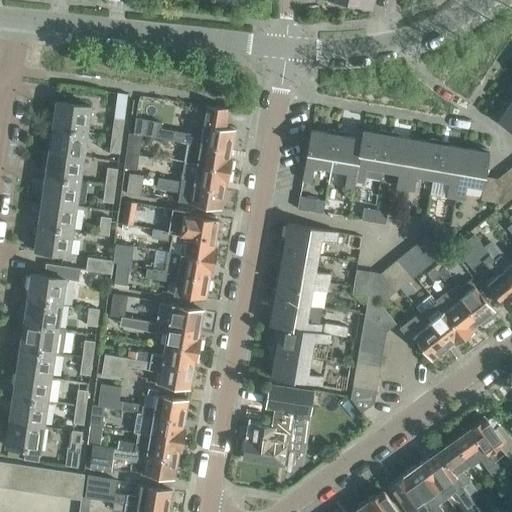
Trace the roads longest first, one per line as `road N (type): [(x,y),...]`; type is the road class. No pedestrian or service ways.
road 1 (residential): [(205,511),(288,53)]
road 2 (residential): [(282,511),(511,345)]
road 3 (tertiary): [(288,53),(21,20)]
road 4 (tertiary): [(491,0),(448,30),(381,49),(288,53)]
